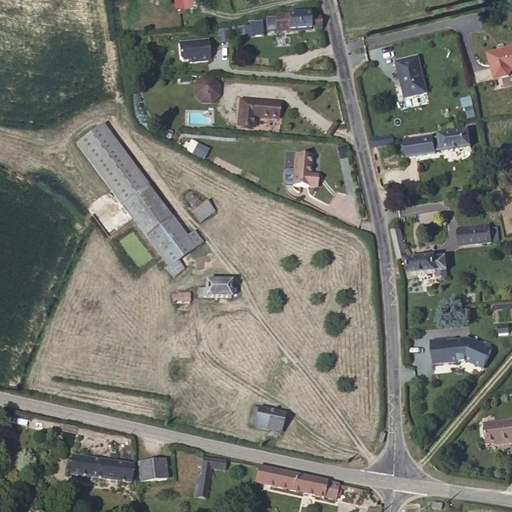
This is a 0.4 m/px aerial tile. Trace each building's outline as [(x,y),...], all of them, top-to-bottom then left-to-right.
[(271,30),(320,28),(318,16),(307,16),(307,12),(270,14),(271,18),(271,30)] [(271,30),(271,18),(261,19),(261,31),(271,30)] [(226,25),(228,35),(256,29),(255,19),(226,25)] [(181,41),(180,63),(209,64),(210,43),(181,41)] [(511,46),(489,53),(496,81),(511,78),(511,46)] [(430,91),(423,55),(394,64),(402,104),(430,91)] [(214,80),(206,86),(206,97),(213,104),(221,98),(221,87),(214,80)] [(276,101),(236,98),(235,124),(251,125),(251,115),(275,117),(276,101)] [(121,200),(140,188),(99,122),(80,133),(121,200)] [(428,137),(424,137),(426,153),(467,147),(465,131),(428,137)] [(404,139),(403,133),(363,137),(364,142),(404,139)] [(185,150),(204,161),(210,150),(191,140),(185,150)] [(290,186),(311,188),(312,176),(307,175),(308,156),(292,155),(290,186)] [(185,212),(198,204),(175,167),(162,175),(185,212)] [(158,219),(140,188),(121,200),(140,231),(158,219)] [(204,215),(198,204),(185,212),(191,222),(204,215)] [(172,241),(158,219),(140,231),(161,265),(158,267),(163,275),(173,269),(168,261),(191,247),(183,234),(172,241)] [(389,226),(397,255),(403,253),(402,248),(395,225),(389,226)] [(483,227),(453,230),(455,247),(484,244),(483,227)] [(436,257),(408,258),(408,273),(429,272),(437,273),(437,270),(451,270),(450,257),(436,258),(436,257)] [(229,304),(229,288),(205,287),(204,294),(199,294),(198,303),(212,303),(229,304)] [(481,294),(470,294),(470,304),(481,304),(481,294)] [(169,310),(172,310),(189,310),(190,301),(169,300),(169,310)] [(189,310),(172,310),(172,365),(189,366),(189,310)] [(472,340),(432,341),(433,365),(469,364),(483,370),(485,370),(494,349),(472,340)] [(435,373),(452,372),(452,365),(435,367),(435,373)] [(288,412),(259,406),(255,427),(284,433),(288,412)] [(507,427),(478,430),(480,451),(501,448),(502,450),(510,449),(507,427)] [(124,482),(127,464),(66,455),(63,473),(124,482)] [(207,466),(217,468),(228,470),(230,462),(200,457),(199,465),(207,466)] [(169,479),(167,460),(140,464),(142,482),(169,479)] [(211,499),(217,468),(207,466),(205,475),(200,474),(196,497),(211,499)] [(338,497),(340,484),(258,469),(256,482),(338,497)]
